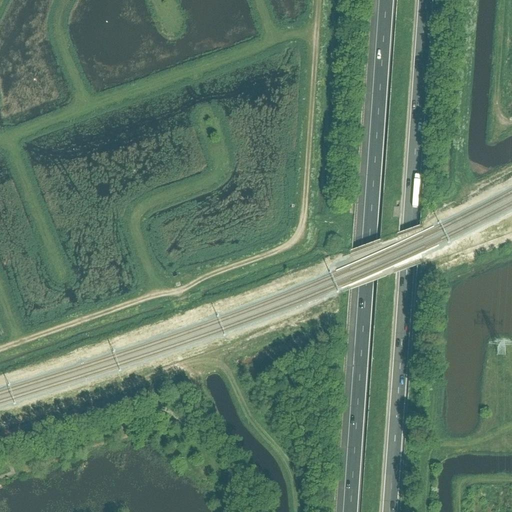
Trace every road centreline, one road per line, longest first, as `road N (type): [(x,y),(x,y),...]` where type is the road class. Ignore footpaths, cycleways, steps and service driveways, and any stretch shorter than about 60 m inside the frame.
road 1 (track): [(319,0),(302,214),(291,242),(187,289),(0,349)]
road 2 (motorway): [(389,511),(425,0)]
road 3 (motorway): [(386,0),(350,511)]
road 4 (track): [(316,38),(0,140)]
road 5 (track): [(511,125),(497,110),(504,0)]
